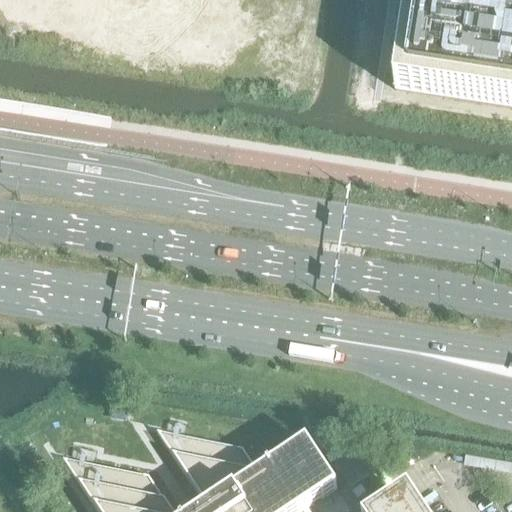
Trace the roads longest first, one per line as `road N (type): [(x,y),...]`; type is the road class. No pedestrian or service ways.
road 1 (secondary): [(511,306),(0,222)]
road 2 (secondary): [(511,254),(0,175)]
road 3 (secondary): [(0,288),(317,338)]
road 4 (secondary): [(317,338),(346,356),(511,404)]
road 5 (secondary): [(317,338),(346,330),(511,355)]
